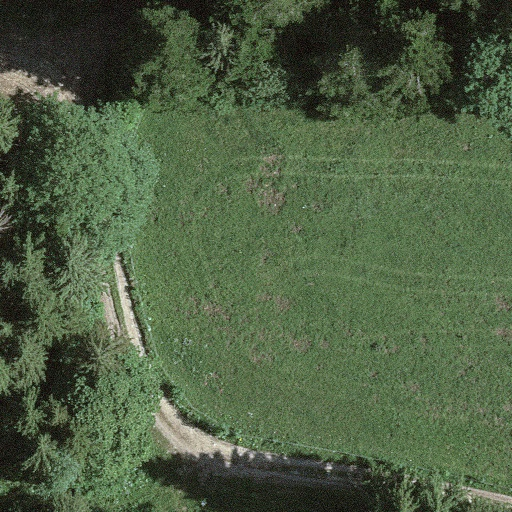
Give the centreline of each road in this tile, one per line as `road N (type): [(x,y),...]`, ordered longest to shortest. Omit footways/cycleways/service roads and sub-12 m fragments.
road 1 (track): [(511,495),(439,478),(241,462),(164,439),(112,286),(102,124),(117,21),(147,0)]
road 2 (track): [(0,458),(41,477),(80,480),(113,472),(164,439),(223,511)]
